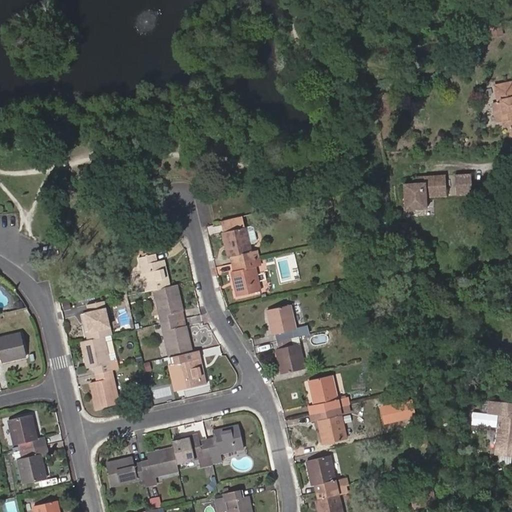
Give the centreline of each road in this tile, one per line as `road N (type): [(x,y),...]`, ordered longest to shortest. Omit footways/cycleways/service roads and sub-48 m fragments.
road 1 (residential): [(182,203),(213,313),(260,395)]
road 2 (residential): [(80,434),(260,395)]
road 3 (residential): [(0,258),(51,305),(67,381)]
road 4 (residential): [(260,395),(289,511)]
